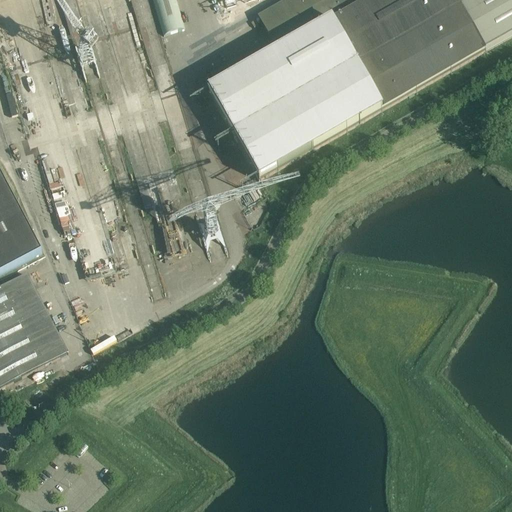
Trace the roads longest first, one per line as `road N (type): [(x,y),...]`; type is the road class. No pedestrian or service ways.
road 1 (unclassified): [(11,443),(70,396),(236,301),(325,170),(511,64)]
road 2 (unknown): [(186,95),(56,134),(87,248)]
road 3 (unknown): [(56,134),(14,0)]
